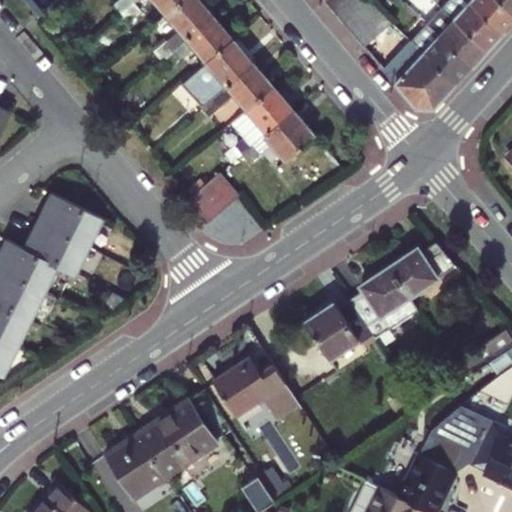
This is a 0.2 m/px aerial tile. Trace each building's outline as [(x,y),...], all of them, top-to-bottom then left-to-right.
[(114,0),(121,8),(131,0),(114,0)] [(178,0),(131,0),(121,8),(128,16),(147,0),(157,0),(166,10),(178,0)] [(212,12),(201,0),(178,0),(166,10),(179,25),(154,47),(161,55),(212,12)] [(327,0),(361,40),(386,20),(364,0),(327,0)] [(444,0),(441,3),(485,45),(501,28),(470,0),(444,0)] [(470,0),(501,28),(511,15),(511,6),(505,0),(470,0)] [(424,17),(432,25),(471,60),(485,45),(441,3),(438,2),(424,17)] [(234,38),(212,12),(161,55),(167,62),(192,41),(207,60),(234,38)] [(407,39),(452,80),(471,60),(432,25),(426,31),(420,25),(407,39)] [(202,103),(253,60),(234,38),(207,60),(183,81),(202,103)] [(407,39),(382,65),(415,103),(431,103),(452,80),(407,39)] [(273,84),(253,60),(202,103),(208,111),(233,89),(247,106),(273,84)] [(264,132),(292,107),(273,84),(247,106),(234,116),(248,133),(226,151),(232,158),(241,150),(255,139),(264,132)] [(123,100),(116,92),(111,96),(118,104),(123,100)] [(0,103),(0,144),(16,112),(0,103)] [(314,132),(292,107),(264,132),(285,157),(314,132)] [(262,147),(255,139),(241,150),(249,158),(262,147)] [(218,169),(237,191),(247,183),(229,161),(218,169)] [(207,178),(226,200),(237,191),(218,169),(207,178)] [(207,178),(196,188),(214,210),(226,200),(207,178)] [(214,210),(196,188),(185,197),(204,219),(214,210)] [(58,193),(43,222),(95,247),(109,218),(58,193)] [(43,222),(30,249),(64,265),(77,272),(81,274),(95,247),(43,222)] [(12,239),(0,262),(0,269),(50,294),(64,265),(30,249),(12,239)] [(460,268),(439,244),(427,252),(423,248),(395,267),(415,298),(460,268)] [(64,265),(50,294),(63,301),(77,272),(64,265)] [(355,300),(372,326),(382,340),(424,313),(415,298),(395,267),(367,286),(370,291),(355,300)] [(0,269),(0,303),(36,322),(50,294),(0,269)] [(342,303),(311,323),(335,359),(365,339),(361,333),(372,326),(355,300),(344,307),(342,303)] [(0,337),(23,349),(36,322),(0,303),(0,337)] [(511,331),(460,367),(469,380),(511,350),(511,331)] [(0,371),(9,376),(23,349),(0,337),(0,371)] [(303,402),(277,363),(263,372),(252,356),(214,381),(237,415),(264,397),(278,419),(303,402)] [(227,424),(206,392),(143,434),(172,479),(224,445),(222,442),(234,434),(227,424)] [(511,426),(499,421),(478,464),(492,471),(491,474),(511,484),(511,438),(510,438),(511,433),(511,426)] [(141,499),(172,479),(143,434),(111,455),(141,499)] [(396,470),(387,488),(425,507),(434,511),(443,511),(449,502),(447,501),(462,471),(426,454),(413,479),(396,470)] [(267,511),(280,503),(263,478),(248,488),(264,511),(267,511)] [(387,488),(374,482),(358,511),(422,511),(425,507),(387,488)] [(95,511),(65,486),(53,500),(51,499),(39,511),(95,511)]
